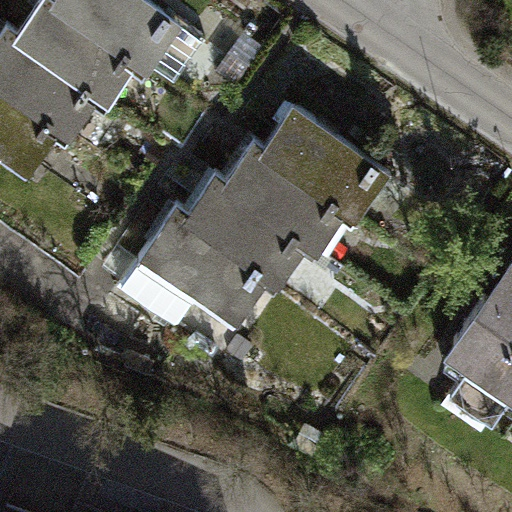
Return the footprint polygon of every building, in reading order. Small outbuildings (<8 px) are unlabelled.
[(40,0),(23,26),(100,77),(112,85),(139,45),(70,0),(40,0)] [(156,0),(70,0),(139,45),(150,53),(177,13),(156,0)] [(11,19),(0,35),(0,69),(61,110),(73,118),(100,77),(23,26),(11,19)] [(0,138),(29,158),(61,110),(0,69),(0,138)] [(293,102),(266,142),(344,194),(355,202),(382,162),(293,102)] [(255,135),(228,175),(305,226),(317,234),(344,194),(266,142),(255,135)] [(216,167),(191,206),(267,258),(279,266),(305,226),(228,175),(216,167)] [(178,197),(120,281),(177,320),(203,282),(236,304),(267,258),(191,206),(178,197)] [(511,264),(446,359),(511,404),(511,264)]
